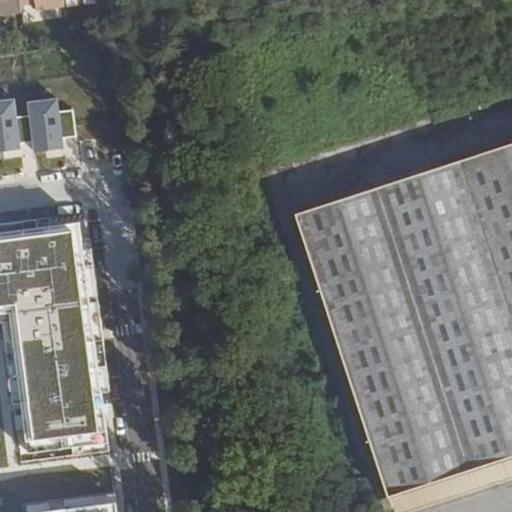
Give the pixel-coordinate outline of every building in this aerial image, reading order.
[(20,0),(0,0),(0,15),(22,13),(21,6),(20,0)] [(63,0),(20,0),(21,6),(35,3),(37,11),(65,8),(63,0)] [(59,98),(28,101),(29,116),(32,141),(32,151),(63,148),(62,137),(76,136),(74,110),(60,111),(59,98)] [(15,100),(0,101),(0,153),(22,151),(21,143),(32,141),(29,116),(16,117),(15,100)] [(511,144),(297,215),(390,497),(511,457),(511,144)] [(0,234),(0,315),(12,314),(30,455),(111,445),(82,224),(0,234)] [(411,511),(511,479),(511,457),(390,497),(395,511),(411,511)]
